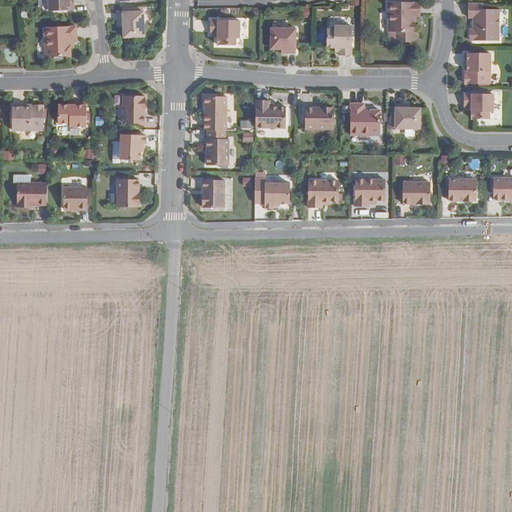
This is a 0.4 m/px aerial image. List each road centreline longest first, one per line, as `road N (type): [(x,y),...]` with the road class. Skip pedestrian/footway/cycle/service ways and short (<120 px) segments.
road 1 (residential): [(511,231),(173,235)]
road 2 (residential): [(173,235),(159,511)]
road 3 (residential): [(435,84),(179,73)]
road 4 (residential): [(0,238),(173,235)]
road 5 (residential): [(179,73),(173,235)]
